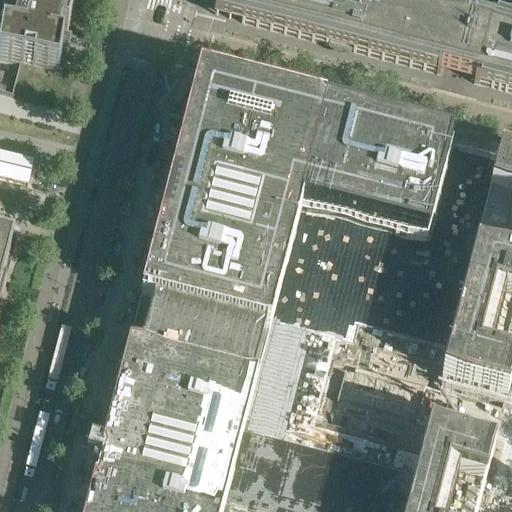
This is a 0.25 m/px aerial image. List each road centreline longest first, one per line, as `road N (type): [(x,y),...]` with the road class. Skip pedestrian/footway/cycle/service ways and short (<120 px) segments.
road 1 (tertiary): [(31,511),(157,27)]
road 2 (residential): [(511,120),(157,27)]
